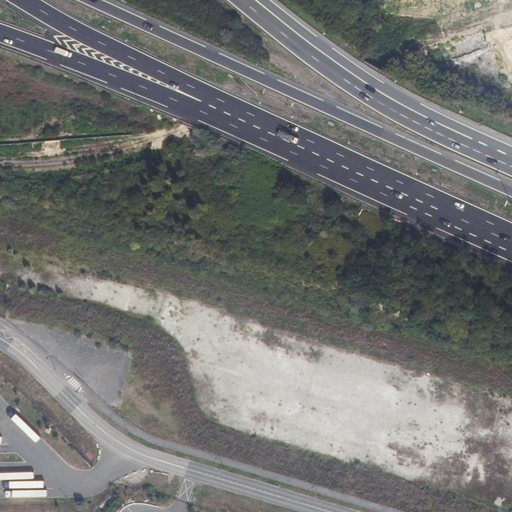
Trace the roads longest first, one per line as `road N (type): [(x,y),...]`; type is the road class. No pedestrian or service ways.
road 1 (trunk): [(511,195),(86,0)]
road 2 (motorway): [(198,100),(511,241)]
road 3 (motorway): [(510,161),(353,86),(241,0)]
road 4 (motorway): [(510,161),(367,78),(267,0)]
road 5 (motorway): [(0,37),(173,99),(198,100)]
road 6 (motorway): [(20,0),(182,82),(198,100)]
